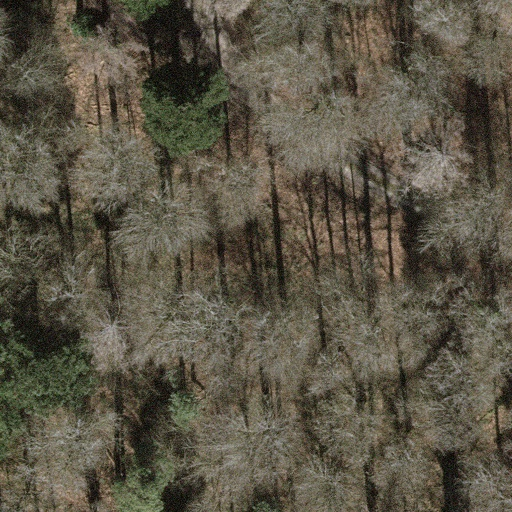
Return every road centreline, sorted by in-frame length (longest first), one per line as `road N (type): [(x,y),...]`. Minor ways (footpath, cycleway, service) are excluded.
road 1 (track): [(511,244),(259,120),(122,0)]
road 2 (track): [(259,120),(210,0)]
